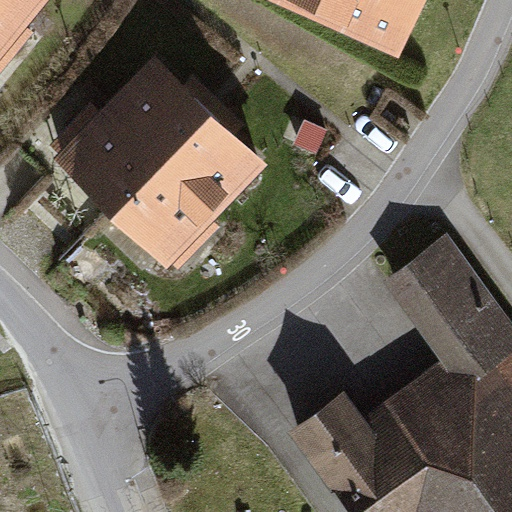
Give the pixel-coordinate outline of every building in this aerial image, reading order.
[(0,0),(0,41),(33,0),(0,0)] [(417,0),(346,0),(344,6),(403,33),(417,0)] [(208,109),(159,61),(65,157),(114,205),(208,109)] [(258,158),(208,109),(114,205),(164,254),(258,158)] [(447,241),(395,280),(419,312),(435,300),(455,326),(491,299),(447,241)] [(435,300),(419,312),(465,375),(476,368),(511,417),(511,327),(491,299),(455,326),(435,300)] [(342,395),(299,426),(361,511),(407,511),(415,507),(419,511),(511,511),(511,417),(476,368),(465,375),(374,440),(342,395)] [(0,511),(13,511),(30,504),(0,441),(0,511)]
